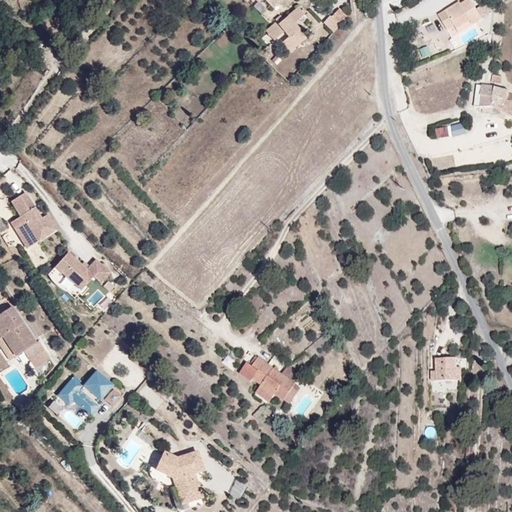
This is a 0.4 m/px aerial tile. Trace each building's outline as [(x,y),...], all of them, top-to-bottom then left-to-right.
[(294,0),(270,0),(285,11),(294,0)] [(472,0),(462,0),(435,16),(450,37),(484,22),(472,0)] [(286,55),(307,38),(294,23),(306,13),(299,4),(266,32),(286,55)] [(322,24),(333,32),(347,16),(336,7),(322,24)] [(419,49),(423,58),(432,55),(428,46),(419,49)] [(511,90),(480,85),(474,106),(511,118),(511,90)] [(465,124),(435,127),(436,137),(466,135),(465,124)] [(69,237),(51,205),(23,222),(40,253),(69,237)] [(313,250),(318,247),(312,235),(306,238),(313,250)] [(116,280),(85,250),(65,275),(96,304),(116,280)] [(55,343),(27,306),(2,320),(31,357),(55,343)] [(229,369),(238,363),(230,354),(222,360),(229,369)] [(310,384),(262,354),(248,370),(297,406),(310,384)] [(449,356),(422,358),(429,384),(451,383),(449,356)] [(136,394),(103,371),(76,400),(111,425),(136,394)] [(143,383),(135,394),(157,410),(165,399),(143,383)] [(435,439),(436,429),(425,427),(424,437),(435,439)] [(216,467),(174,451),(173,474),(212,498),(216,467)] [(234,481),(229,496),(241,500),(246,485),(234,481)]
